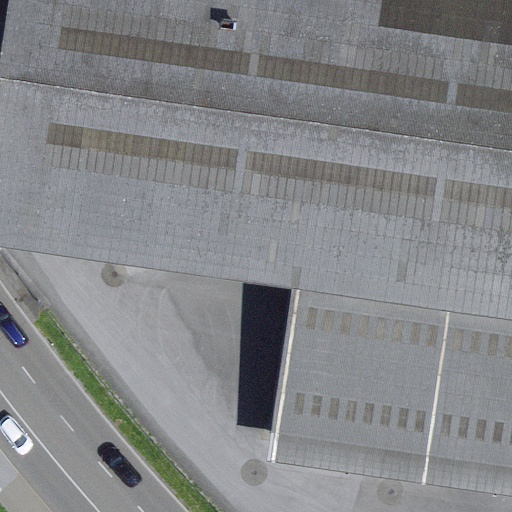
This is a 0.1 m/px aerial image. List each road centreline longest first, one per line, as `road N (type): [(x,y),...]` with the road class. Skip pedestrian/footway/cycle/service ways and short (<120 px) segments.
road 1 (unknown): [(0,72),(173,318),(321,477),(391,511)]
road 2 (secondary): [(0,390),(105,511)]
